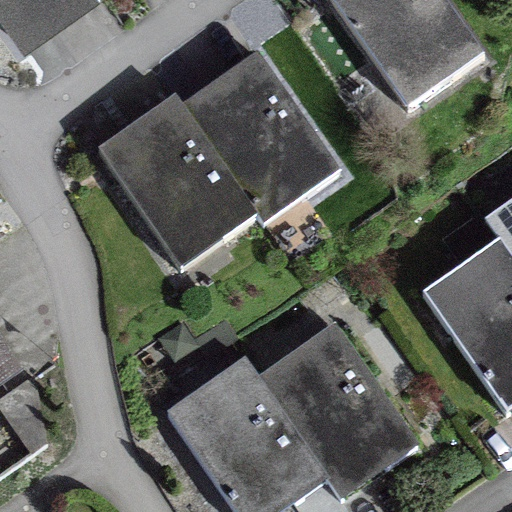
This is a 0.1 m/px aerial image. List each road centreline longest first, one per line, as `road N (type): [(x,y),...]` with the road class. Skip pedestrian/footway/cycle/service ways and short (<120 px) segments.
road 1 (residential): [(0,155),(59,247),(96,442),(139,511)]
road 2 (residential): [(205,0),(0,148)]
